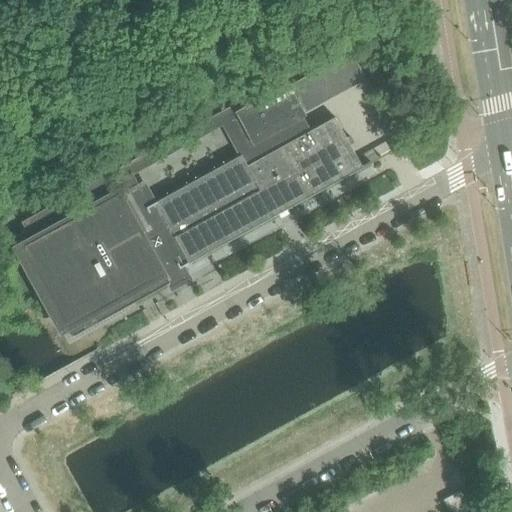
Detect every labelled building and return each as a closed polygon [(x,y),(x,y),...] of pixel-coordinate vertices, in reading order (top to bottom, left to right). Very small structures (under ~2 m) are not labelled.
[(351,50),(301,79),(317,105),(366,76),(351,50)] [(303,118),(306,116),(304,113),(289,86),(287,83),(240,109),(234,112),(252,146),(303,118)] [(181,267),(362,168),(334,118),(310,131),(246,166),(241,155),(238,157),(156,202),(149,206),(137,185),(132,176),(131,173),(43,221),(25,231),(15,236),(18,242),(68,332),(71,337),(96,323),(168,284),(170,287),(184,280),(187,278),(181,267)] [(471,511),(459,491),(450,496),(459,511),(471,511)] [(459,511),(450,496),(442,501),(447,511),(459,511)]
